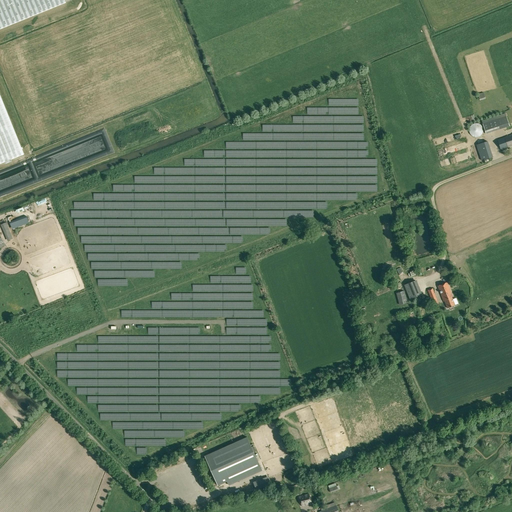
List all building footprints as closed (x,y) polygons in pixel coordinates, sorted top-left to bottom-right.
[(0,0),(0,163),(24,154),(0,95),(0,29),(66,3),(65,0),(0,0)] [(482,124),(486,134),(509,126),(506,116),(482,124)] [(471,136),(473,137),(474,137),(476,137),(478,137),(479,136),(481,135),(482,134),(483,132),(483,131),(483,129),(482,127),(482,126),(480,125),(479,124),(477,123),(476,123),(474,123),(472,124),(471,125),(470,126),(469,128),(469,130),(469,131),(469,133),(470,134),(471,136)] [(511,145),(511,134),(497,140),(501,149),(502,149),(503,153),(507,151),(506,147),(511,145)] [(487,141),(476,145),(481,161),(493,157),(487,141)] [(18,217),(32,213),(30,208),(23,210),(23,212),(17,214),(18,217)] [(13,238),(6,222),(1,225),(7,241),(13,238)] [(410,299),(421,294),(416,280),(404,284),(410,299)] [(444,302),(445,301),(447,308),(455,306),(452,297),(453,297),(447,282),(438,286),(444,302)] [(432,288),(427,290),(433,306),(438,304),(432,288)] [(400,305),(407,303),(404,291),(396,293),(400,305)] [(411,353),(423,349),(421,343),(409,346),(411,353)] [(251,445),(247,437),(205,456),(218,485),(227,481),(227,483),(228,483),(229,485),(262,470),(254,452),(256,451),(253,444),(251,445)] [(268,485),(265,478),(265,477),(253,482),(256,490),(268,486),(268,485)] [(299,497),(302,506),(312,503),(309,494),(299,497)] [(321,508),(322,511),(336,505),(335,502),(321,508)]
